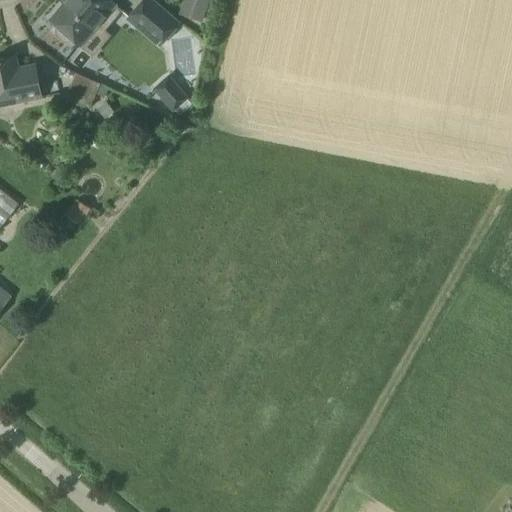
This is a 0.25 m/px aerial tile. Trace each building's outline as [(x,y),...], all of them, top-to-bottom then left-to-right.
[(98,25),(106,31),(115,21),(107,14),(115,4),(110,0),(68,0),(52,19),(60,26),(57,30),(57,35),(65,41),(70,41),(73,37),(81,44),(98,25)] [(160,45),(178,24),(150,0),(145,0),(129,19),(160,45)] [(202,23),(210,0),(196,0),(196,2),(191,0),(184,0),(179,15),(202,23)] [(0,59),(0,106),(42,98),(35,64),(19,68),(17,59),(16,56),(0,59)] [(90,108),(101,84),(76,74),(66,98),(90,108)] [(174,112),(190,98),(174,80),(158,94),(174,112)] [(106,102),(97,109),(105,119),(114,112),(106,102)] [(0,229),(19,205),(0,189),(0,229)] [(77,200),(66,215),(81,225),(91,209),(77,200)]
